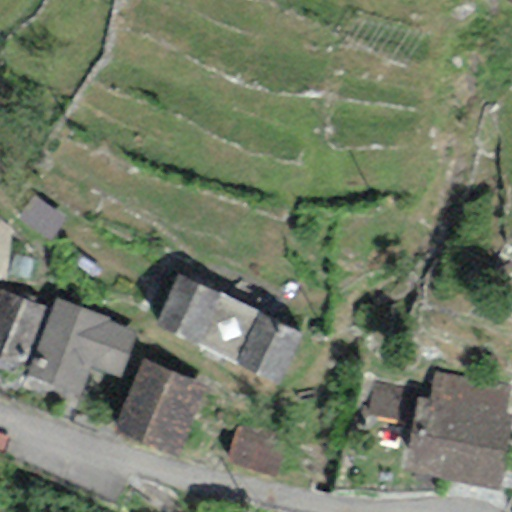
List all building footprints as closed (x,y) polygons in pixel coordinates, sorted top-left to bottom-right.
[(301,336),(177,276),(153,326),(277,385),(301,336)] [(46,309),(0,291),(0,356),(24,366),(46,309)] [(108,318),(55,298),(23,381),(77,401),(89,368),(118,379),(135,332),(107,322),(108,318)] [(140,360),(112,433),(177,458),(205,385),(140,360)] [(508,387),(433,373),(428,401),(417,399),(403,475),(499,493),(511,424),(511,415),(503,414),(508,387)] [(287,441),(236,424),(224,462),(275,478),(287,441)]
